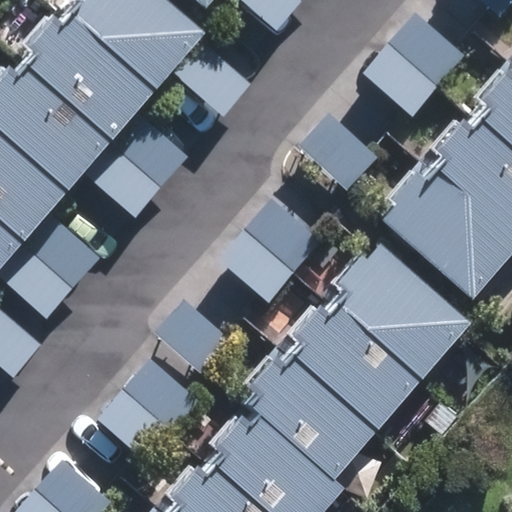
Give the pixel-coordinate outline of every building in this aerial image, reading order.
[(199,31),(162,0),(71,0),(74,2),(57,21),(45,12),(17,44),(29,54),(13,73),(1,63),(0,63),(0,372),(27,343),(0,318),(0,290),(31,318),(83,256),(40,219),(75,176),(122,217),(174,156),(127,115),(161,76),(209,118),(238,85),(190,41),(199,31)] [(194,0),(199,4),(202,0),(228,0),(260,26),(282,0),(194,0)] [(467,0),(489,20),(506,0),(467,0)] [(403,120),(456,59),(405,15),(352,75),(403,120)] [(471,130),(461,121),(433,155),(443,162),(421,189),(409,178),(386,204),(392,207),(379,223),(470,302),(511,252),(511,78),(504,72),(478,101),(488,110),(471,130)] [(368,159),(319,117),(288,151),(338,193),(368,159)] [(260,203),(209,264),(260,307),(311,246),(260,203)] [(236,402),(142,511),(310,511),(324,496),(316,489),(453,327),(355,245),(227,395),(236,402)] [(172,304),(145,335),(197,378),(223,347),(172,304)] [(138,366),(87,426),(137,468),(188,408),(138,366)] [(51,465),(11,511),(95,511),(100,506),(51,465)]
